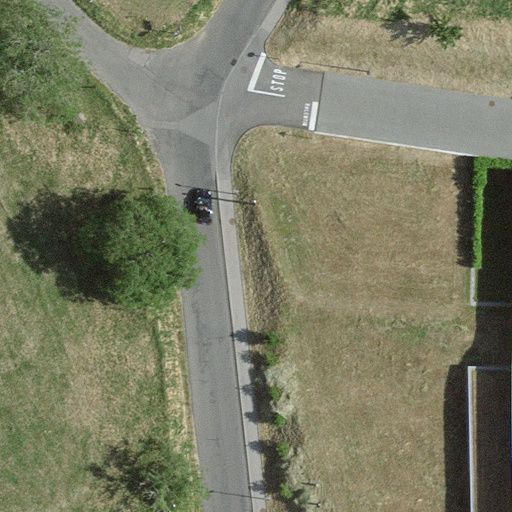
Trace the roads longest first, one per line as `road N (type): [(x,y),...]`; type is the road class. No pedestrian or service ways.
road 1 (unclassified): [(192,95),(229,511)]
road 2 (residential): [(49,0),(68,31),(192,95)]
